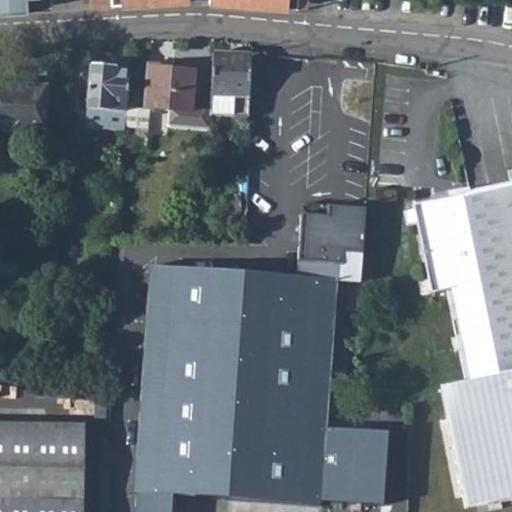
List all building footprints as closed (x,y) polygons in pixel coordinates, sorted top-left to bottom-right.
[(0,0),(0,8),(50,6),(50,0),(0,0)] [(211,116),(249,117),(250,54),(213,53),(211,116)] [(124,129),(130,62),(123,62),(122,66),(91,64),(85,132),(123,135),(124,129)] [(166,128),(187,130),(193,71),(165,68),(165,63),(149,62),(144,107),(167,109),(166,128)] [(0,133),(43,135),(45,87),(0,85),(0,133)] [(145,151),(147,131),(124,129),(123,135),(122,149),(145,151)] [(511,497),(511,184),(416,205),(434,294),(454,289),(473,380),(442,387),(466,506),(511,497)] [(108,202),(117,203),(119,187),(109,186),(108,202)] [(248,274),(151,268),(138,437),(134,493),(319,504),(319,500),(380,503),(385,433),(357,430),(357,421),(325,418),(332,323),(344,325),(347,280),(359,281),(365,207),(301,204),(298,250),(296,277),(248,274)] [(248,274),(296,277),(298,250),(250,248),(248,274)] [(0,511),(83,511),(84,439),(0,437),(0,511)]
